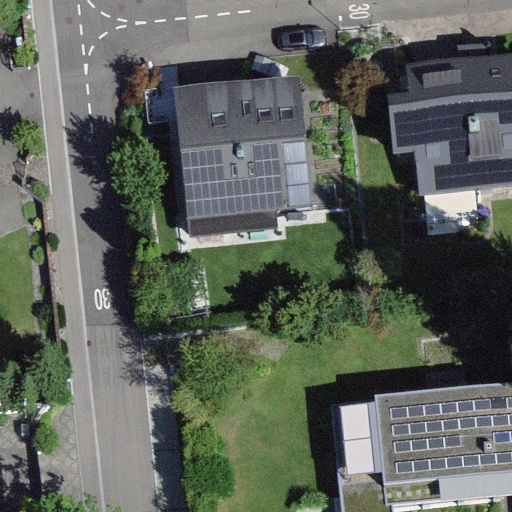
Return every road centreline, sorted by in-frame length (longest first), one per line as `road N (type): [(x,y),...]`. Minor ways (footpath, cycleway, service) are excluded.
road 1 (residential): [(71,30),(135,511)]
road 2 (residential): [(71,30),(380,0)]
